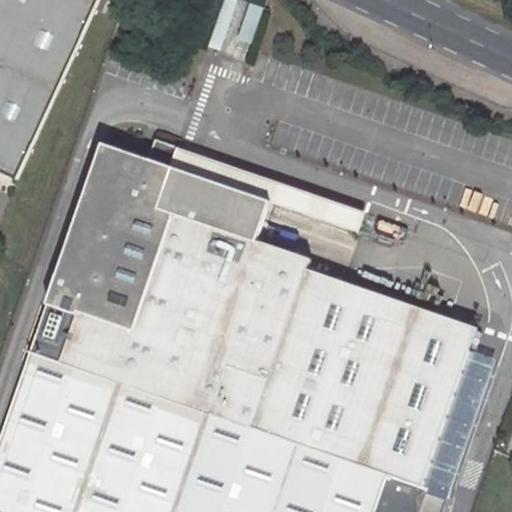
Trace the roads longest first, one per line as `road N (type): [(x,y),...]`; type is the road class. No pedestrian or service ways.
road 1 (unknown): [(0,392),(89,126),(103,105),(147,100),(220,135)]
road 2 (unknown): [(220,135),(452,224),(489,244),(511,276)]
road 3 (unknown): [(220,135),(234,108),(249,103),(511,188)]
road 4 (unknown): [(511,339),(457,511)]
road 5 (secondary): [(368,0),(511,62)]
